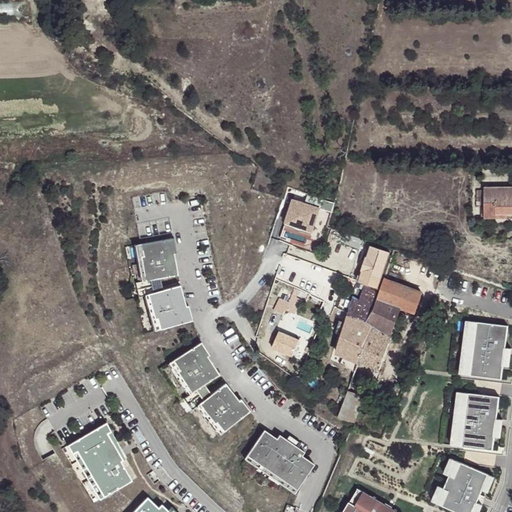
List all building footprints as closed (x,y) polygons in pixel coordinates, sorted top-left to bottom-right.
[(0,4),(0,17),(28,17),(27,3),(0,4)] [(502,215),(511,214),(511,188),(489,189),(490,220),(502,219),(502,215)] [(283,199),(252,189),(250,193),(249,197),(258,200),(257,202),(271,206),(271,203),(280,206),(283,199)] [(333,204),(322,199),(319,209),(332,212),(333,204)] [(313,233),(319,209),(293,202),(286,226),(313,233)] [(172,237),(140,243),(142,255),(139,255),(144,279),(144,280),(159,278),(177,274),(173,253),(175,252),(172,237)] [(142,255),(140,243),(133,245),(139,280),(144,279),(139,255),(142,255)] [(367,258),(359,282),(378,288),(391,253),(371,246),(367,258)] [(394,251),(392,258),(402,262),(403,260),(427,268),(429,261),(419,258),(394,251)] [(390,263),(386,276),(394,279),(398,266),(390,263)] [(385,279),(420,292),(425,276),(398,266),(394,279),(386,276),(385,279)] [(144,280),(134,282),(138,297),(147,294),(162,290),(159,278),(144,280)] [(385,279),(380,295),(366,288),(365,288),(364,291),(360,300),(354,297),(350,311),(337,352),(352,360),(347,368),(355,372),(357,363),(380,369),(392,337),(390,336),(400,308),(415,313),(422,293),(420,292),(385,279)] [(162,290),(147,294),(147,295),(154,318),(156,317),(159,328),(191,320),(187,305),(185,305),(179,285),(162,290)] [(350,311),(354,297),(347,293),(340,307),(350,311)] [(147,295),(143,296),(152,330),(159,328),(156,317),(154,318),(147,295)] [(272,310),(280,315),(288,302),(279,297),(272,310)] [(470,322),(464,321),(458,376),(464,377),(470,322)] [(505,326),(470,322),(464,377),(499,381),(501,366),(503,349),(505,326)] [(200,341),(172,360),(179,370),(177,371),(190,391),(190,392),(203,384),(218,374),(207,356),(209,354),(200,341)] [(509,349),(503,349),(501,366),(507,367),(509,349)] [(172,360),(166,363),(186,394),(190,391),(177,371),(179,370),(172,360)] [(210,394),(198,403),(199,404),(214,423),(216,422),(223,431),(249,410),(240,398),(238,400),(224,383),(210,394)] [(203,384),(190,392),(182,398),(191,409),(198,403),(210,394),(203,384)] [(348,391),(338,417),(354,422),(363,397),(348,391)] [(462,394),(456,394),(451,446),(456,446),(462,394)] [(456,446),(491,450),(493,436),(495,419),(497,398),(462,394),(456,446)] [(383,399),(380,405),(379,407),(391,412),(394,405),(386,401),(383,399)] [(199,404),(196,407),(217,435),(223,431),(216,422),(214,423),(199,404)] [(501,420),(495,419),(493,436),(499,437),(501,420)] [(105,422),(66,445),(72,454),(72,453),(76,451),(80,459),(85,467),(103,497),(131,480),(120,461),(114,451),(116,450),(106,433),(110,431),(105,422)] [(263,429),(246,455),(248,456),(260,464),(271,472),(296,489),(313,463),(301,455),(304,451),(297,447),(285,438),(278,434),(276,438),(263,429)] [(110,431),(106,433),(116,450),(114,451),(120,461),(126,457),(110,431)] [(288,434),(285,438),(297,447),(300,443),(288,434)] [(76,451),(72,453),(77,461),(80,459),(76,451)] [(260,464),(248,456),(245,460),(257,468),(260,464)] [(455,461),(450,459),(444,474),(449,476),(455,461)] [(438,504),(455,511),(474,511),(478,503),(483,490),(489,475),(455,461),(449,476),(444,488),(438,504)] [(85,467),(81,469),(99,499),(100,501),(104,498),(103,497),(85,467)] [(296,489),(271,472),(268,476),(295,494),(298,490),(296,489)] [(483,490),(489,493),(495,478),(489,475),(483,490)] [(444,488),(439,486),(432,502),(438,504),(444,488)] [(392,511),(355,491),(343,511),(392,511)] [(147,497),(131,511),(169,511),(167,509),(161,504),(157,507),(147,497)] [(474,511),(480,511),(483,506),(478,503),(474,511)]
